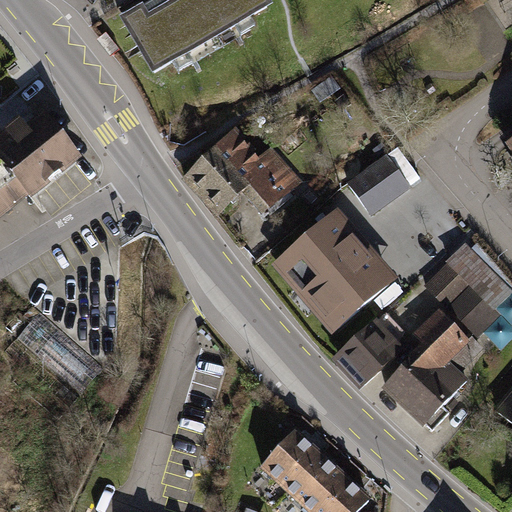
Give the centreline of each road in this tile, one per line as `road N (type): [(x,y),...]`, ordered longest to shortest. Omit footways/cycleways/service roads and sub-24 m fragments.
road 1 (tertiary): [(149,173),(297,360),(469,511)]
road 2 (tertiary): [(15,0),(149,173)]
road 3 (residential): [(511,86),(468,124),(456,154),(461,176),(511,238)]
road 4 (residential): [(0,266),(149,173)]
